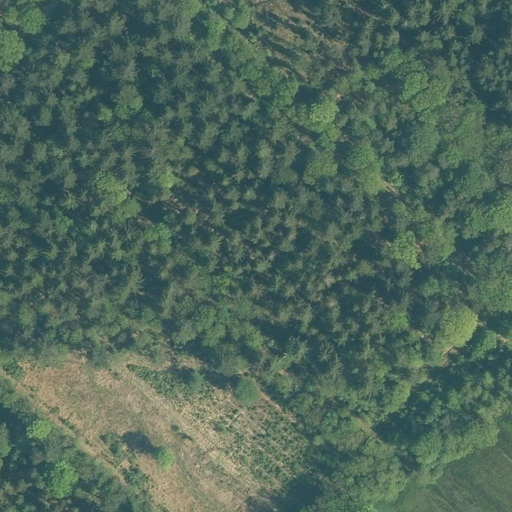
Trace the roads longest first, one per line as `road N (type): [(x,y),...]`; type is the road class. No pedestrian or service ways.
road 1 (track): [(179,0),(511,298)]
road 2 (track): [(294,511),(507,305)]
